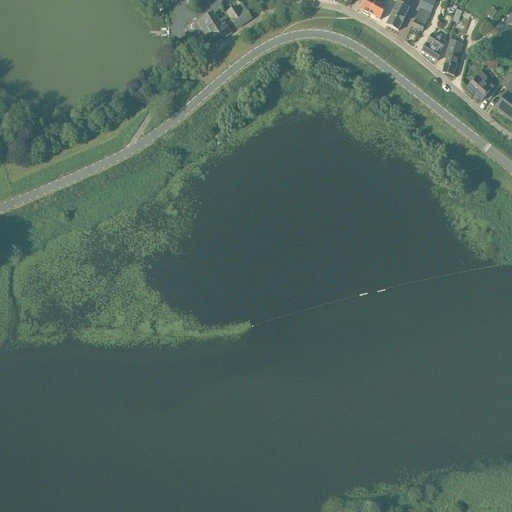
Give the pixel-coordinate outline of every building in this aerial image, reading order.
[(188,0),(194,9),(207,0),(188,0)] [(364,0),(359,9),(370,14),(377,0),(364,0)] [(377,0),(370,14),(380,20),(387,7),(380,3),(382,0),(384,1),(384,0),(377,0)] [(405,17),(409,9),(398,3),(386,26),(398,31),(402,23),(403,23),(406,18),(405,17)] [(237,29),(252,19),(244,8),(239,11),(237,7),(227,14),(237,29)] [(420,9),(412,27),(422,32),(431,15),(420,9)] [(492,19),(497,13),(493,10),(488,16),(492,19)] [(214,44),(231,33),(225,25),(222,26),(214,13),(203,20),(211,34),(209,35),(214,44)] [(426,44),(422,51),(437,61),(442,55),(440,53),(446,44),(432,35),(426,44)] [(453,76),(462,44),(450,41),(446,57),(447,57),(443,73),(453,76)] [(199,48),(191,54),(195,60),(203,54),(199,48)] [(484,61),(483,65),(496,69),(497,64),(484,61)] [(510,92),(511,88),(511,76),(509,75),(504,82),(505,83),(503,86),(510,92)] [(482,101),(492,90),(477,77),(467,88),(482,101)] [(511,99),(507,95),(497,109),(503,114),(504,112),(507,115),(506,116),(511,121),(511,99)]
